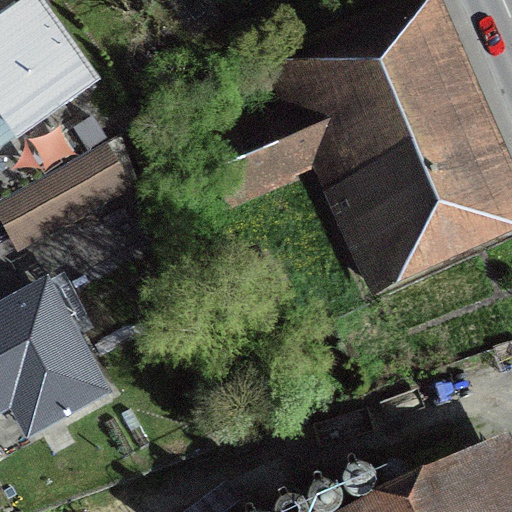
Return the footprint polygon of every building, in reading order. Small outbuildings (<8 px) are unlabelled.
[(372,217),(340,231),(363,282),(502,218),(406,0),(400,0),(266,62),(267,65),(298,51),(372,217)] [(29,8),(0,28),(0,115),(17,139),(86,90),(29,8)] [(233,215),(283,191),(252,121),(190,148),(213,201),(224,196),(233,215)] [(29,243),(124,191),(101,150),(7,202),(29,243)] [(171,294),(192,339),(272,304),(251,258),(171,294)] [(42,296),(0,318),(0,410),(40,389),(57,419),(97,397),(42,296)] [(415,494),(377,511),(488,511),(454,441),(402,467),(415,494)] [(384,490),(387,492),(391,493),(395,493),(399,492),(402,489),(404,486),(405,482),(405,478),(404,474),(401,471),(397,469),(393,468),(389,469),(385,471),(382,474),(380,478),(380,482),(381,486),(384,490)] [(370,506),(374,502),(376,497),(377,491),(376,486),(373,481),(369,477),(364,475),(359,474),(353,476),(348,479),(344,483),(342,489),(342,495),(345,501),(348,505),(354,508),(359,509),(365,508),(370,506)] [(341,511),(342,506),(341,501),(338,496),(334,492),(329,490),(324,489),(318,491),(313,494),(309,498),(308,504),(308,510),(308,511),(341,511)]
